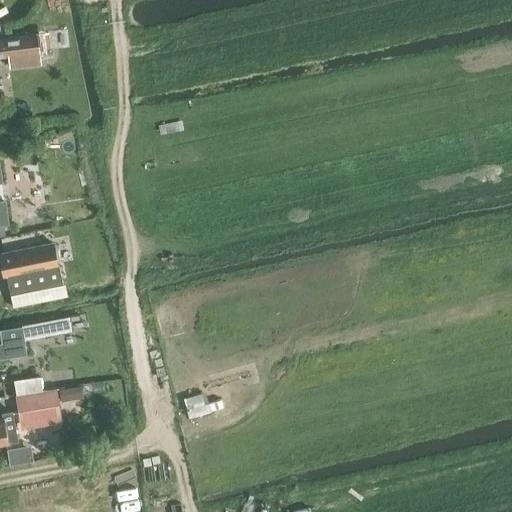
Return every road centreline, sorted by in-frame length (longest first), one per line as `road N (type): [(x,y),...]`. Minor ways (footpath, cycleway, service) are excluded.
road 1 (track): [(117,0),(124,103),(115,159),(131,283),(145,368),(162,430),(179,445),(191,511)]
road 2 (track): [(162,430),(116,454),(0,478)]
